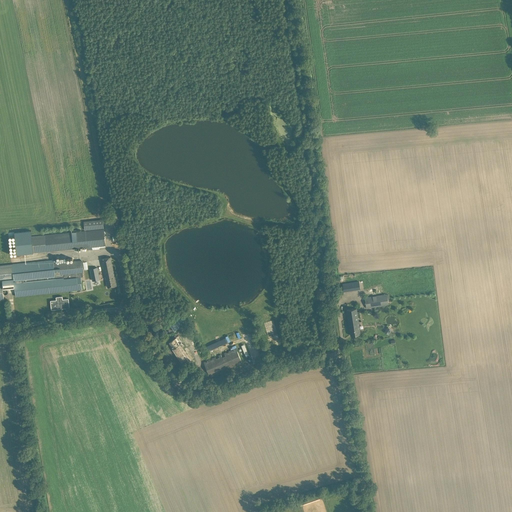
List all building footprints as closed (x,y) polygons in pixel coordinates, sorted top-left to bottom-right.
[(103,219),(84,221),(85,230),(104,228),(103,219)] [(12,264),(36,262),(35,253),(46,252),(78,248),(111,245),(110,229),(76,232),(44,235),(32,236),(31,230),(0,233),(0,265),(12,264)] [(36,262),(12,264),(0,265),(0,299),(4,300),(2,284),(14,283),(15,291),(15,296),(82,289),(82,284),(81,277),(83,276),(83,273),(84,273),(82,260),(57,263),(56,257),(51,257),(51,260),(36,262)] [(110,257),(102,259),(108,287),(116,285),(110,257)] [(344,291),(361,289),(360,281),(343,283),(344,291)] [(366,308),(389,305),(387,294),(365,298),(366,308)] [(356,308),(347,310),(351,335),(360,334),(356,308)] [(179,313),(167,322),(175,331),(186,322),(179,313)] [(183,366),(188,364),(191,361),(182,348),(184,346),(178,336),(175,338),(173,339),(169,342),(173,348),(172,349),(183,366)] [(242,362),(240,358),(236,348),(204,362),(210,377),(242,362)]
